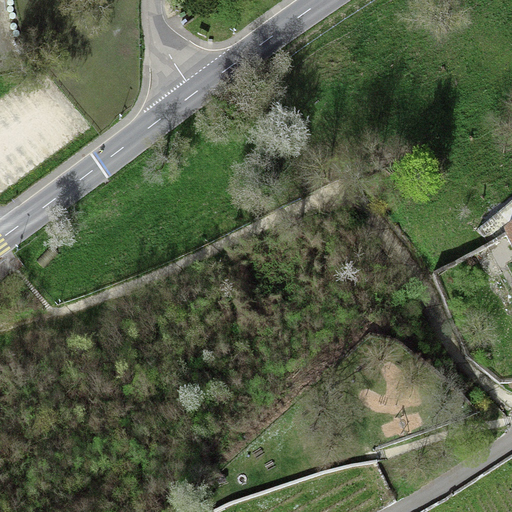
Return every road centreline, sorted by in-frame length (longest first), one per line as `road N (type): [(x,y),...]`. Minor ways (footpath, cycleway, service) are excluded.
road 1 (secondary): [(0,238),(193,92)]
road 2 (secondary): [(193,92),(322,0)]
road 3 (residential): [(511,436),(373,511)]
